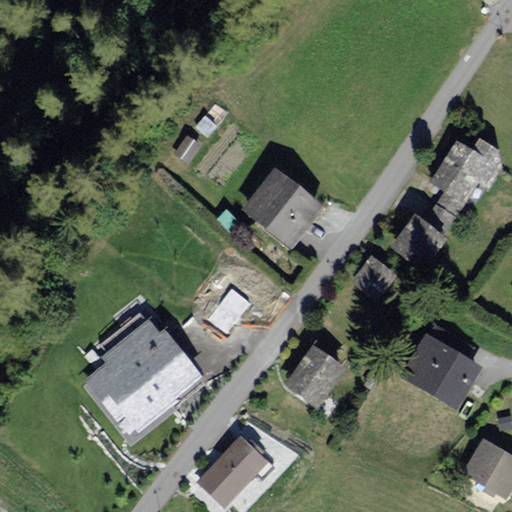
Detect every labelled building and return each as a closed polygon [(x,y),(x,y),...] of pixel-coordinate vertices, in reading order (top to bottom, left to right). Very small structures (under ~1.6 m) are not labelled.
[(437,182),(461,198),(475,177),(489,186),(500,169),(496,154),(480,144),(472,157),(458,148),(437,182)] [(327,213),(284,176),(254,211),(297,248),(327,213)] [(423,264),(442,239),(419,221),(399,246),(423,264)] [(400,279),(376,261),(357,285),(381,303),(400,279)] [(130,434),(204,374),(154,313),(80,373),(130,434)] [(478,351),(442,330),(412,378),(466,410),(491,369),(474,358),(478,351)] [(352,373),(321,350),(296,384),(326,407),(352,373)] [(273,463),(248,439),(205,485),(230,509),(273,463)] [(511,492),(511,456),(490,443),(468,477),(507,501),(511,492)]
